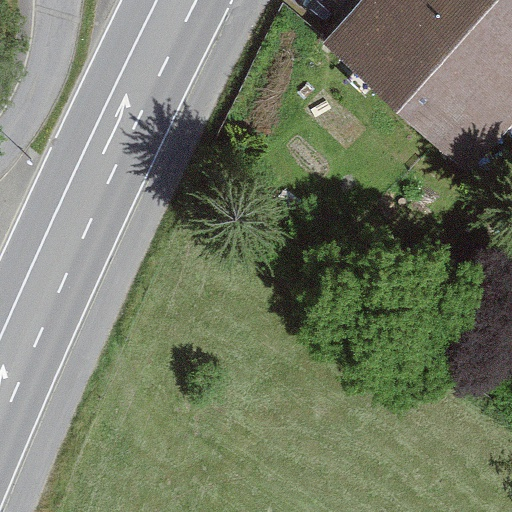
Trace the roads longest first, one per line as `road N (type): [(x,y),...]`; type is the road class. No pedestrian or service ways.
road 1 (primary): [(178,0),(0,387)]
road 2 (unclassified): [(0,152),(48,70),(58,0)]
